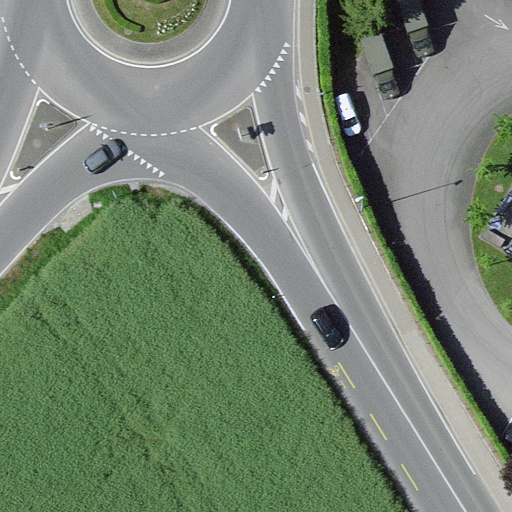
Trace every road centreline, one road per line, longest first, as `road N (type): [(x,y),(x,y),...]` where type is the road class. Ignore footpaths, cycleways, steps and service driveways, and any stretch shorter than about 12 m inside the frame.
road 1 (tertiary): [(467,511),(292,229),(214,81)]
road 2 (tertiary): [(79,79),(122,98),(169,99),(214,81)]
road 3 (tertiary): [(79,79),(0,191)]
